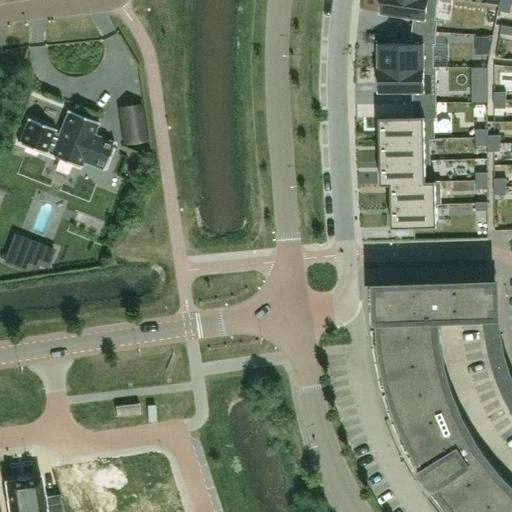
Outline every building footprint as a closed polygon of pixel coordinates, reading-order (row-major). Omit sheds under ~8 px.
[(382,0),(381,13),(414,18),(412,31),(436,33),(438,19),(436,19),(438,0),(382,0)] [(500,3),(498,11),(510,13),(511,5),(500,3)] [(511,27),(502,25),(500,34),(511,35),(511,27)] [(379,44),(379,68),(437,68),(437,67),(434,67),(434,44),(436,44),(436,33),(412,31),(412,44),(379,44)] [(477,38),(477,54),(489,54),(489,38),(477,38)] [(379,68),(379,92),(413,92),(413,103),(437,103),(437,68),(379,68)] [(472,91),(472,103),(488,103),(488,91),(472,91)] [(494,92),(494,100),(506,100),(506,92),(494,92)] [(494,100),(494,109),(506,109),(506,100),(494,100)] [(413,117),(380,118),(380,140),(436,139),(435,117),(437,117),(437,103),(413,103),(413,117)] [(140,105),(122,108),(124,125),(127,144),(145,141),(142,123),(140,105)] [(112,143),(93,135),(98,124),(99,124),(99,123),(67,111),(66,112),(68,112),(59,135),(53,133),(54,131),(55,131),(56,130),(27,118),(26,120),(28,120),(19,142),(18,141),(17,143),(46,154),(47,153),(46,152),(46,150),(52,153),(51,154),(50,154),(49,155),(82,168),(82,167),(81,166),(83,161),(102,169),(102,170),(103,171),(114,142),(113,142),(112,143)] [(476,130),(476,138),(488,138),(488,135),(488,130),(476,130)] [(488,138),(488,144),(500,144),(500,135),(488,135),(488,138)] [(476,138),(476,146),(488,146),(488,144),(488,138),(476,138)] [(436,139),(380,140),(381,162),(431,160),(431,140),(436,140),(436,139)] [(488,146),(488,152),(500,152),(500,144),(488,144),(488,146)] [(431,160),(381,162),(381,183),(441,182),(441,181),(432,181),(431,160)] [(488,172),(476,173),(476,181),(488,181),(488,172)] [(494,179),(494,187),(507,187),(506,179),(494,179)] [(488,181),(476,181),(476,189),(489,189),(488,181)] [(441,182),(381,183),(381,185),(391,184),(391,205),(442,203),(441,182)] [(494,187),(494,195),(507,195),(507,187),(494,187)] [(0,199),(0,225),(9,203),(0,199)] [(442,203),(391,205),(392,227),(438,226),(437,204),(442,204),(442,203)] [(15,235),(4,263),(26,272),(38,270),(40,266),(49,269),(56,251),(15,235)] [(511,511),(511,391),(505,375),(499,355),(495,335),(493,314),(493,294),(495,282),(446,284),(446,283),(377,286),(378,320),(388,319),(389,330),(383,330),(381,330),(383,352),(391,351),(393,361),(387,362),(385,362),(389,383),(397,381),(400,392),(394,393),(392,393),(399,415),(407,412),(410,422),(405,424),(403,424),(412,444),(419,441),(424,450),(419,453),(418,453),(417,453),(427,471),(422,474),(431,488),(435,484),(437,486),(443,481),(449,490),(444,493),(443,494),(456,511),(462,506),(467,511),(511,511)] [(137,403),(114,406),(115,416),(138,413),(137,403)] [(5,481),(4,481),(4,482),(5,482),(7,501),(9,511),(64,511),(59,494),(44,496),(44,495),(43,495),(40,477),(41,477),(41,475),(39,475),(39,476),(28,478),(28,477),(27,477),(26,477),(26,478),(19,479),(19,478),(18,478),(18,479),(17,479),(5,481)]
